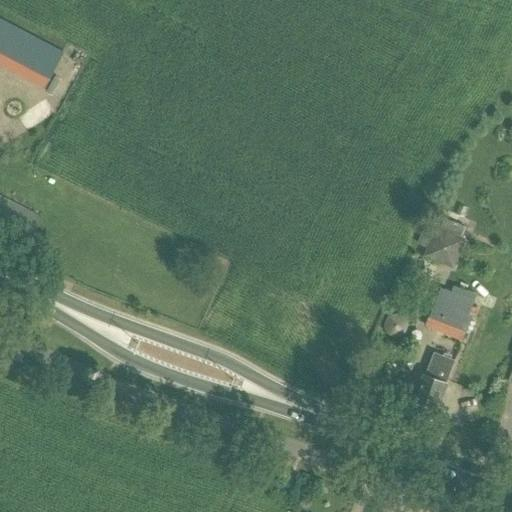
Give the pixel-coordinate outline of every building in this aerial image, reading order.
[(50,46),(31,82),(44,89),(63,52),(50,46)] [(0,233),(28,248),(43,220),(0,196),(0,233)] [(453,270),(466,240),(435,227),(423,257),(453,270)] [(462,342),(472,316),(434,302),(424,327),(462,342)] [(291,317),(323,328),(328,314),(296,303),(291,317)] [(447,383),(455,362),(432,353),(424,375),(423,374),(408,411),(433,421),(448,383),(447,383)]
